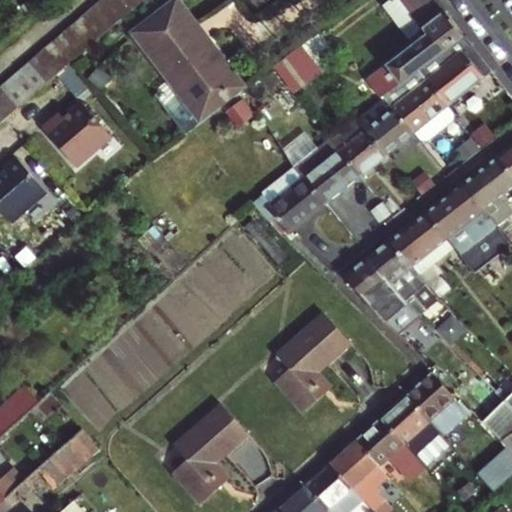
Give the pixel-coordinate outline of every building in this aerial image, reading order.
[(118,24),(128,16),(114,0),(102,0),(100,2),(118,24)] [(114,0),(128,16),(137,8),(130,0),(114,0)] [(146,0),(130,0),(137,8),(146,0)] [(402,0),(428,33),(369,79),(382,96),(384,95),(419,67),(463,32),(444,7),(438,0),(402,0)] [(151,59),(172,86),(203,124),(247,88),(229,67),(225,70),(220,63),(224,60),(194,24),(196,22),(179,1),(133,37),(151,59)] [(118,24),(100,2),(90,11),(108,33),(118,24)] [(108,33),(90,11),(81,18),(99,41),(108,33)] [(99,41),(81,18),(71,27),(89,49),(99,41)] [(89,49),(71,27),(61,36),(79,58),(89,49)] [(79,58),(61,36),(50,45),(69,67),(75,61),(79,58)] [(472,43),(428,78),(448,104),(492,69),(472,43)] [(306,44),(277,66),(296,90),(325,69),(306,44)] [(69,67),(50,45),(41,52),(60,74),(69,67)] [(60,74),(41,52),(31,61),(50,83),(57,77),(60,74)] [(220,63),(225,70),(229,67),(224,60),(220,63)] [(31,61),(21,70),(39,92),(43,89),(50,83),(31,61)] [(21,70),(12,77),(31,99),(39,92),(21,70)] [(12,77),(1,86),(19,109),(31,99),(12,77)] [(428,78),(393,106),(414,132),(448,104),(428,78)] [(1,86),(0,87),(0,103),(11,116),(19,109),(1,86)] [(157,98),(187,136),(203,124),(172,86),(157,98)] [(362,112),(357,116),(387,154),(414,132),(393,106),(384,95),(382,96),(362,112)] [(60,113),(43,128),(78,168),(116,135),(86,100),(65,118),(60,113)] [(0,103),(0,123),(1,125),(11,116),(0,103)] [(387,154),(357,116),(332,136),(342,149),(362,174),(387,154)] [(491,124),(459,146),(468,159),(500,137),(491,124)] [(511,145),(498,156),(511,173),(511,145)] [(362,174),(342,149),(306,178),(326,203),(362,174)] [(15,153),(0,165),(0,207),(13,223),(49,192),(15,153)] [(511,189),(511,173),(498,156),(463,184),(485,211),(511,189)] [(326,203),(306,178),(269,207),(287,229),(290,233),(326,203)] [(485,211),(463,184),(426,212),(449,239),(455,246),(459,251),(489,226),(498,220),(494,215),(490,218),(485,211)] [(489,208),(501,222),(511,213),(511,208),(503,197),(489,208)] [(449,239),(426,212),(391,240),(413,267),(449,239)] [(498,220),(489,226),(493,231),(501,224),(498,220)] [(449,239),(413,267),(419,274),(422,272),(455,246),(449,239)] [(391,240),(369,257),(409,303),(420,316),(440,299),(424,285),(421,286),(418,283),(426,278),(422,272),(419,274),(413,267),(391,240)] [(369,257),(346,274),(387,321),(409,303),(369,257)] [(429,282),(426,278),(418,283),(421,286),(424,285),(429,282)] [(0,321),(0,349),(8,359),(35,336),(12,310),(0,321)] [(327,311),(280,353),(292,366),(278,378),(307,410),(328,391),(313,376),(321,369),(353,341),(327,311)] [(60,383),(47,368),(38,376),(51,390),(60,383)] [(328,391),(335,385),(321,369),(313,376),(328,391)] [(459,401),(457,399),(435,373),(410,395),(432,421),(441,432),(443,434),(468,412),(459,401)] [(0,436),(43,398),(30,383),(0,410),(0,436)] [(511,432),(511,394),(483,420),(502,440),(511,432)] [(410,395),(384,418),(405,444),(415,455),(424,466),(451,443),(443,434),(441,432),(432,421),(410,395)] [(225,402),(177,443),(190,457),(175,469),(204,500),(225,482),(211,466),(219,460),(251,431),(225,402)] [(405,444),(384,418),(358,441),(380,467),(405,444)] [(84,431),(29,481),(44,498),(99,448),(84,431)] [(380,467),(358,441),(333,463),(366,501),(373,509),(382,502),(372,489),(384,478),(387,476),(380,467)] [(511,453),(506,446),(475,471),(491,490),(511,472),(511,453)] [(232,475),(219,460),(211,466),(225,482),(232,475)] [(354,511),(366,501),(333,463),(307,486),(330,511),(354,511)] [(0,506),(29,481),(15,466),(0,480),(0,506)] [(394,476),(391,473),(387,476),(384,478),(387,482),(394,476)] [(394,476),(387,482),(390,485),(393,482),(397,479),(394,476)] [(302,491),(282,509),(285,511),(329,511),(330,511),(307,486),(302,491)]
